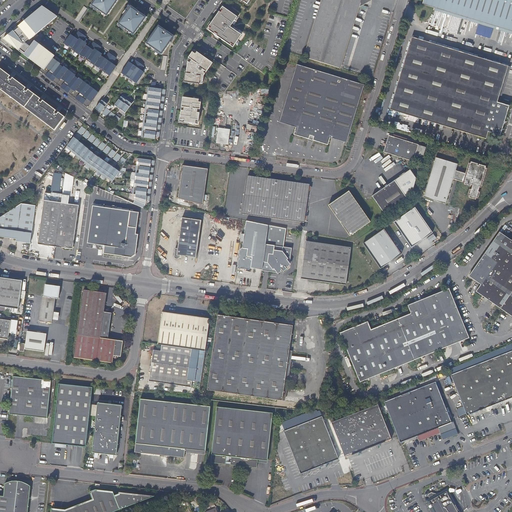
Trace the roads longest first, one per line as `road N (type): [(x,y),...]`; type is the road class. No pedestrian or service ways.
road 1 (residential): [(511,197),(403,278),(347,302),(144,283)]
road 2 (residential): [(163,152),(344,175),(357,162),(405,0)]
road 3 (unclassified): [(0,468),(216,490),(256,511)]
road 4 (unknown): [(362,317),(337,327),(333,341),(347,383),(361,391),(511,336)]
road 5 (unknown): [(502,148),(385,112),(414,22)]
road 6 (residential): [(0,359),(120,374),(133,356),(144,283)]
road 7 (residential): [(0,51),(125,143),(163,152)]
road 8 (residential): [(371,500),(378,490),(511,436)]
road 9 (residential): [(144,283),(0,259)]
road 10 (residential): [(144,283),(163,152)]
road 11 (residential): [(163,152),(179,52),(191,33)]
